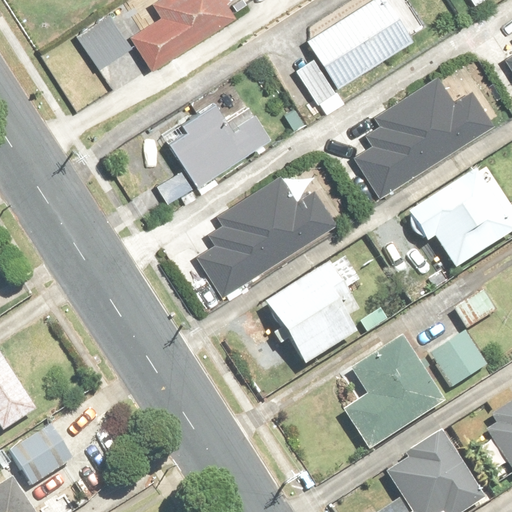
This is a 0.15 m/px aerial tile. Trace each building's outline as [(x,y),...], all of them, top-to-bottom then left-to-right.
[(234,16),(223,0),(164,0),(153,7),(159,16),(130,35),(153,69),(234,16)] [(335,88),(408,44),(381,0),(374,0),(305,42),(316,60),(298,70),(324,112),(343,101),(335,88)] [(468,0),(479,17),(497,5),(494,0),(468,0)] [(131,47),(108,14),(75,37),(97,70),(131,47)] [(450,103),(435,78),(375,114),(380,123),(365,131),(373,144),(354,156),(378,196),(495,126),(473,89),(450,103)] [(186,134),(170,144),(197,188),(272,141),(251,109),(228,124),(215,103),(180,125),(186,134)] [(511,233),(474,173),(408,214),(429,246),(435,242),(454,273),(511,236),(511,233)] [(293,203),(277,176),(215,212),(223,225),(207,234),(215,247),(198,257),(221,296),(337,227),(315,190),(293,203)] [(330,264),(264,304),(304,371),(356,340),(343,319),(358,310),(330,264)] [(496,313),(483,292),(453,311),(466,332),(496,313)] [(484,366),(461,333),(428,356),(450,388),(484,366)] [(440,405),(400,340),(347,373),(363,399),(341,413),(365,452),(440,405)] [(0,435),(32,416),(0,365),(0,435)] [(511,405),(492,420),(496,426),(485,433),(511,472),(511,405)] [(73,461),(48,426),(9,453),(33,489),(73,461)] [(466,511),(485,500),(439,432),(409,452),(413,458),(384,478),(401,501),(384,511),(466,511)] [(0,511),(29,511),(11,482),(0,488),(0,511)]
